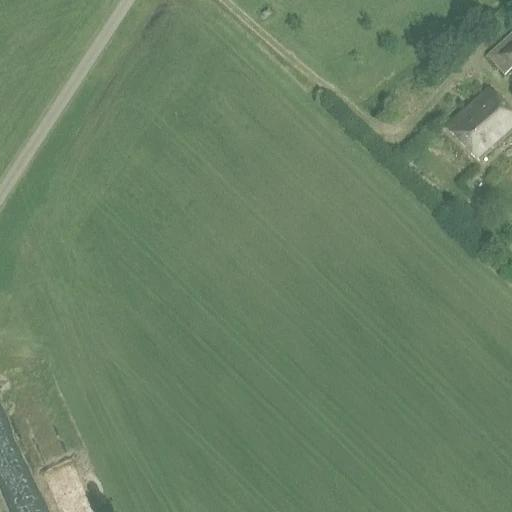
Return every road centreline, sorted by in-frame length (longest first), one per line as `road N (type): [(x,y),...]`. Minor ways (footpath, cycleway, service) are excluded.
road 1 (track): [(223,0),(378,131),(423,116),(469,65)]
road 2 (unclassified): [(0,196),(126,0)]
